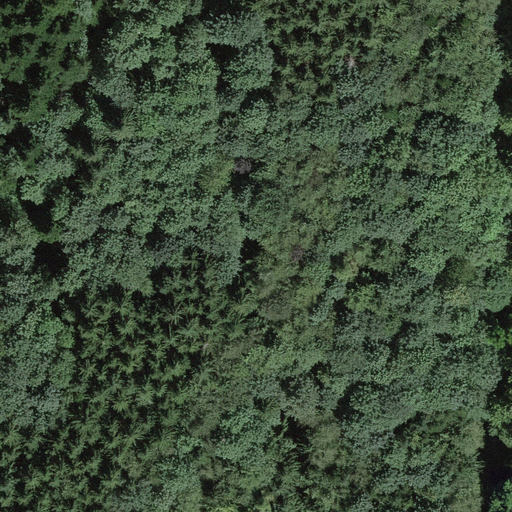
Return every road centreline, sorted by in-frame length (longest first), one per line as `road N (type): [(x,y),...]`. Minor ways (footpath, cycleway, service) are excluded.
road 1 (track): [(208,0),(252,289),(303,511)]
road 2 (unclassified): [(505,0),(496,112),(508,324),(476,511)]
